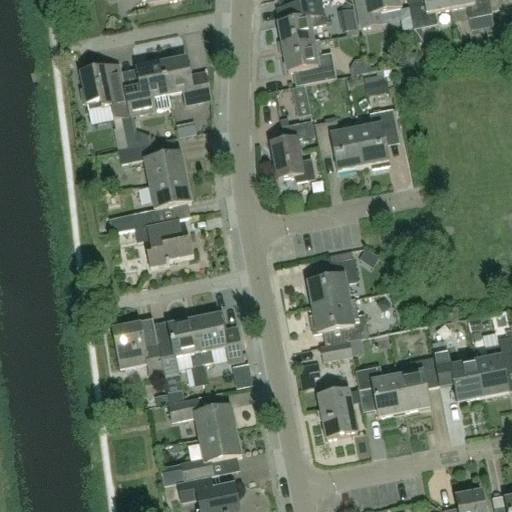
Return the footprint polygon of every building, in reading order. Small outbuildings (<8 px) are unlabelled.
[(147,0),(149,9),(187,2),(186,0),(147,0)] [(294,0),(296,8),(322,3),(321,0),(294,0)] [(357,6),(363,32),(383,28),(381,16),(402,12),(399,0),(368,0),(370,4),(357,6)] [(451,13),(447,0),(423,0),(424,3),(409,6),(414,33),(421,31),(437,28),(435,17),(451,13)] [(469,22),(491,18),(492,17),(491,16),(492,16),(488,0),(447,0),(451,13),(467,10),(469,22)] [(511,0),(488,0),(492,16),(511,11),(511,0)] [(279,27),(284,52),(314,46),(311,32),(327,29),(322,3),(296,8),(280,11),(283,26),(279,27)] [(332,35),(345,34),(342,11),(330,12),(332,35)] [(392,36),(410,28),(404,12),(386,20),(392,36)] [(424,45),(421,31),(414,33),(417,46),(424,45)] [(319,44),(314,46),(284,52),(289,77),(303,74),(306,88),(337,82),(332,57),(322,59),(319,44)] [(187,63),(162,68),(169,98),(183,95),(186,108),(211,103),(205,77),(190,80),(187,63)] [(90,115),(115,110),(117,123),(122,122),(132,120),(126,93),(125,89),(124,89),(124,90),(112,93),(107,71),(104,71),(103,68),(90,70),(91,74),(82,76),(85,92),(81,93),(84,107),(88,106),(90,115)] [(141,90),(126,93),(132,120),(157,115),(157,114),(171,111),(169,98),(162,68),(137,73),(141,90)] [(372,173),(390,170),(384,141),(398,138),(393,113),(370,118),(372,131),(356,134),(363,171),(372,169),(372,173)] [(118,123),(121,146),(128,146),(126,122),(118,123)] [(363,171),(356,134),(340,137),(337,125),(314,129),(319,154),(332,152),(337,176),(363,171)] [(270,147),(278,184),(295,180),(296,187),(308,184),(313,177),(311,165),(301,167),(296,143),(308,141),(306,128),(283,132),(285,144),(270,147)] [(119,155),(122,167),(122,169),(145,164),(150,189),(186,182),(181,156),(152,162),(149,149),(138,151),(129,153),(119,155)] [(135,233),(165,227),(162,213),(192,207),(186,182),(150,189),(155,214),(132,219),(135,233)] [(195,207),(198,218),(214,214),(211,203),(195,207)] [(135,233),(132,219),(110,224),(113,238),(135,233)] [(179,224),(165,227),(135,233),(138,247),(149,244),(152,257),(147,258),(150,273),(170,269),(169,266),(194,260),(190,244),(184,245),(179,224)] [(129,252),(133,264),(145,261),(142,249),(129,252)] [(307,287),(312,312),(349,305),(346,288),(359,286),(354,263),(329,267),(332,282),(307,287)] [(352,321),(350,311),(349,305),(312,312),(314,320),(309,321),(313,338),(341,333),(344,347),(349,346),(369,342),(364,319),(352,321)] [(243,364),(236,332),(226,334),(222,315),(204,318),(205,323),(194,325),(203,369),(213,367),(210,355),(226,352),(229,367),(243,364)] [(203,369),(194,325),(169,330),(172,345),(157,348),(167,396),(181,394),(175,362),(190,359),(193,371),(203,369)] [(113,333),(121,373),(148,367),(150,379),(162,377),(156,348),(145,350),(141,328),(113,333)] [(475,366),(482,402),(507,397),(503,373),(511,370),(511,346),(511,347),(511,342),(497,345),(498,350),(486,352),(488,364),(475,366)] [(325,350),(319,351),(323,367),(352,361),(351,360),(349,346),(344,347),(325,350)] [(438,385),(452,382),(457,407),(482,402),(475,366),(450,371),(446,354),(432,357),(433,361),(438,385)] [(396,381),(403,417),(429,411),(426,393),(439,391),(438,385),(433,361),(408,366),(410,378),(396,381)] [(403,417),(396,381),(381,384),(378,372),(354,377),(362,417),(376,414),(378,421),(403,417)] [(348,394),(317,401),(325,443),(357,437),(348,394)] [(199,443),(236,436),(231,410),(201,416),(198,402),(168,409),(171,422),(194,418),(199,443)] [(236,436),(199,443),(204,468),(181,473),(184,487),(210,481),(214,481),(211,467),(241,460),(236,436)] [(238,511),(234,489),(212,493),(210,481),(184,487),(178,488),(182,508),(198,505),(199,511),(238,511)] [(457,511),(483,511),(481,496),(456,501),(457,511)] [(511,511),(511,502),(505,504),(506,510),(497,511),(511,511)]
